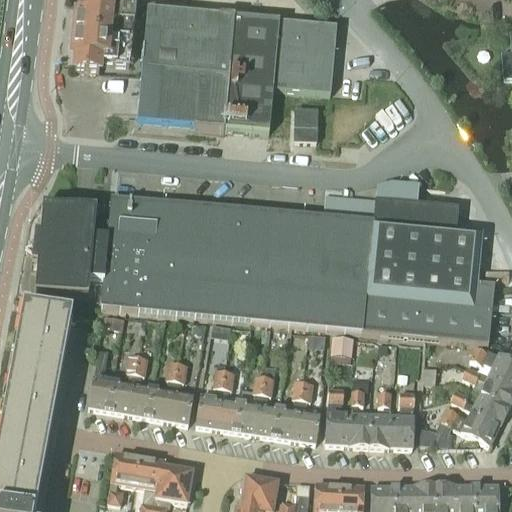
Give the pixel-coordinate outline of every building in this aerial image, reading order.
[(122,5),(122,0),(80,0),(82,1),(81,11),(133,15),(132,14),(133,6),(122,5)] [(128,71),(133,15),(81,11),(80,18),(76,17),(72,61),(75,62),(73,76),(97,78),(98,68),(128,71)] [(328,101),(334,33),(240,25),(240,23),(225,22),(224,23),(146,16),(142,53),(140,55),(139,69),(141,71),(136,127),(192,132),(193,134),(221,136),(222,135),(266,139),(270,96),(328,101)] [(511,39),(508,40),(510,59),(500,59),(502,85),(511,84),(511,39)] [(314,148),(315,116),(292,116),(292,148),(314,148)] [(40,211),(31,300),(86,305),(87,285),(101,287),(98,315),(104,315),(486,351),(492,291),(475,290),(480,239),(454,237),(456,215),(389,208),(373,207),(371,207),(363,206),(324,202),(323,202),(321,225),(314,224),(115,205),(108,205),(108,206),(106,229),(92,228),(92,223),(93,223),(94,216),(93,216),(72,214),(40,211)] [(29,511),(65,324),(21,315),(0,427),(0,511),(29,511)] [(103,321),(101,333),(121,336),(122,324),(103,321)] [(305,353),(314,354),(315,341),(306,340),(305,353)] [(349,369),(352,344),(331,342),(329,360),(329,361),(329,367),(349,369)] [(486,382),(511,395),(511,367),(496,360),(496,361),(485,356),(484,359),(474,354),(468,366),(479,371),(480,368),(490,373),(486,382)] [(96,357),(86,414),(87,414),(91,415),(107,417),(112,387),(99,385),(101,375),(103,376),(106,358),(97,357),(96,357)] [(126,421),(136,363),(127,362),(124,380),(127,380),(125,390),(112,387),(107,417),(126,421)] [(146,424),(151,394),(138,392),(139,382),(142,383),(145,365),(136,363),(126,421),(146,424)] [(166,428),(176,370),(167,369),(164,387),(167,387),(165,397),(151,394),(146,424),(166,428)] [(176,370),(166,428),(186,431),(191,401),(177,399),(179,389),(182,390),(185,372),(176,370)] [(264,373),(262,384),(263,384),(272,385),(273,375),(264,373)] [(424,373),(422,389),(434,390),(435,373),(433,373),(424,373)] [(511,402),(511,395),(486,382),(477,378),(477,379),(464,373),(460,383),(473,389),(475,384),(483,387),(477,399),(507,414),(511,402)] [(214,435),(223,378),(214,377),(211,394),(214,395),(212,404),(199,402),(194,432),(214,435)] [(235,438),(239,408),(225,406),(227,397),(229,397),(232,379),(223,378),(214,435),(235,438)] [(396,387),(405,388),(406,379),(397,378),(396,387)] [(254,441),(262,384),(253,382),(251,397),(241,395),(239,408),(235,438),(254,441)] [(262,384),(254,441),(258,442),(273,444),(278,414),(264,412),(266,403),(269,403),(272,385),(263,384),(262,384)] [(278,414),(273,444),(293,447),(301,390),(292,388),(290,406),(293,407),(291,416),(278,414)] [(301,390),(293,447),(313,450),(318,420),(304,418),(305,408),(308,409),(311,391),(301,390)] [(347,453),(349,420),(339,420),(339,409),(340,409),(341,396),(326,396),(325,408),(326,408),(326,419),(325,419),(323,451),(346,452),(347,453)] [(507,414),(477,399),(472,411),(464,407),(466,402),(454,396),(449,406),(460,412),(460,413),(469,417),(498,431),(507,414)] [(367,453),(369,421),(355,420),(356,411),(361,411),(362,398),(350,397),(350,410),(349,410),(349,420),(347,453),(367,453)] [(369,421),(367,453),(387,454),(388,422),(389,412),(388,412),(389,399),(377,398),(376,412),(382,412),(382,421),(369,421)] [(388,422),(387,454),(388,454),(411,455),(412,423),(411,423),(412,412),(413,400),(398,399),(397,411),(399,411),(399,422),(388,422)] [(498,431),(469,417),(464,426),(454,421),(454,420),(444,415),(438,429),(449,434),(449,433),(459,438),(458,439),(487,452),(497,432),(498,432),(498,431)] [(131,492),(136,462),(112,459),(104,509),(118,511),(119,498),(113,497),(114,490),(131,492)] [(152,511),(159,472),(160,466),(136,462),(131,492),(143,494),(140,510),(139,510),(139,511),(152,511)] [(159,472),(152,511),(163,511),(164,506),(185,509),(190,477),(187,476),(185,473),(179,472),(176,475),(159,472)] [(238,511),(292,511),(280,509),(280,511),(272,510),(276,489),(244,483),(243,486),(240,488),(239,495),(241,497),(238,511)] [(306,511),(307,501),(308,501),(309,491),(295,489),(295,500),(293,500),(292,511),(306,511)] [(312,511),(336,511),(338,492),(314,490),(312,511)] [(431,511),(432,491),(412,492),(411,511),(431,511)] [(451,511),(452,491),(432,491),(431,511),(451,511)] [(471,511),(472,492),(453,492),(452,491),(451,511),(471,511)] [(338,492),(336,511),(360,511),(361,493),(338,492)] [(411,511),(412,492),(392,493),(391,511),(411,511)] [(472,492),(471,511),(495,511),(495,492),(472,492)] [(391,511),(392,493),(369,493),(368,511),(391,511)]
